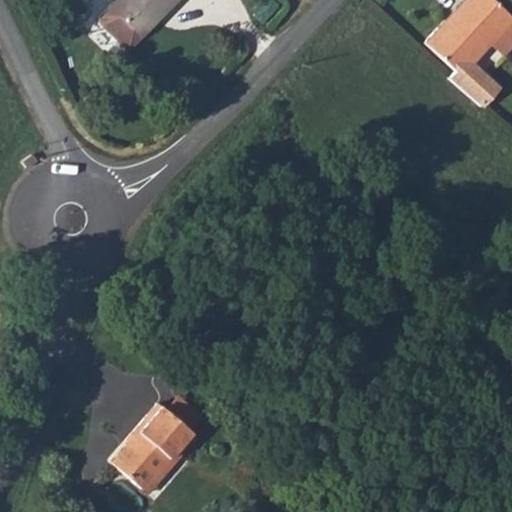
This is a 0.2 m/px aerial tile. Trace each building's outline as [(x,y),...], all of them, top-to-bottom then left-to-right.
[(88,26),(120,50),(156,6),(153,3),(155,0),(104,0),(88,20),(91,22),(88,26)] [(445,79),(479,108),(495,87),(469,63),(487,45),(509,19),(488,0),(460,0),(460,1),(463,5),(439,32),(435,29),(422,44),(453,72),(445,79)] [(511,21),(509,19),(487,45),(503,58),(511,46),(511,21)] [(140,428),(116,456),(142,482),(177,444),(183,449),(198,433),(161,399),(138,426),(140,428)] [(148,487),(183,449),(177,444),(142,482),(148,487)]
